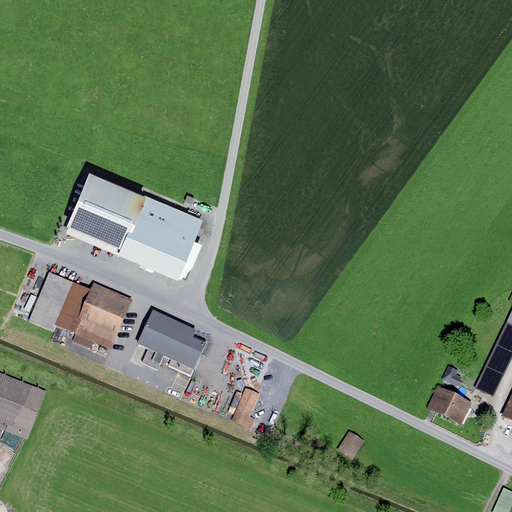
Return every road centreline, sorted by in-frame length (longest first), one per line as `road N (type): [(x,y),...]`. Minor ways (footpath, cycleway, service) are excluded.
road 1 (unclassified): [(511,472),(191,320)]
road 2 (unclassified): [(191,320),(253,0)]
road 3 (unclassified): [(191,320),(0,236)]
